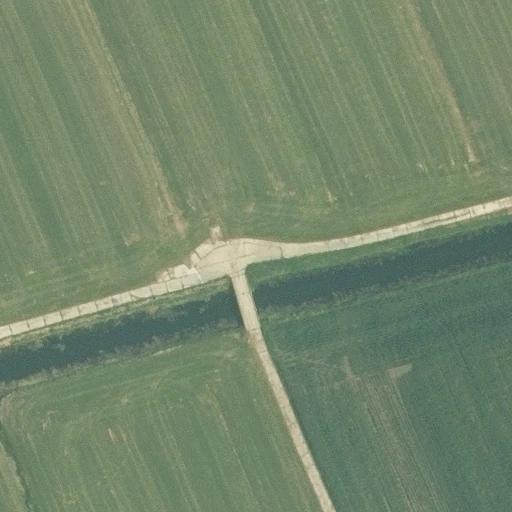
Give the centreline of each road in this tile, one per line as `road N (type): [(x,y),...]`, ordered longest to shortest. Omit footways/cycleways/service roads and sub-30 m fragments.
road 1 (track): [(0,333),(154,288),(227,251),(330,247),(511,201)]
road 2 (track): [(331,511),(217,234)]
